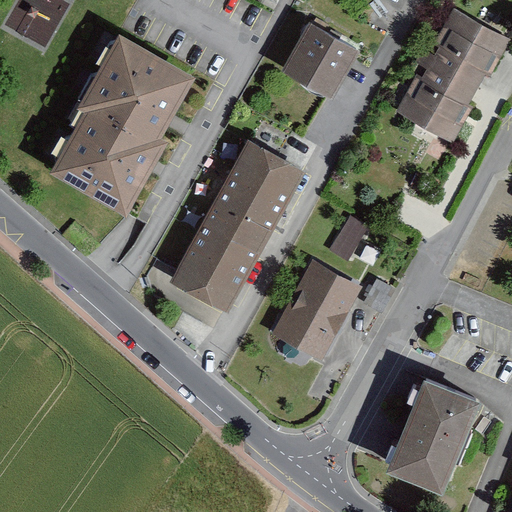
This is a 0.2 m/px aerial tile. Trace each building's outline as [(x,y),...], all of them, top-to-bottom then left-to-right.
[(468,0),(448,0),(388,101),(446,136),(511,26),(468,0)] [(310,5),(271,60),(320,94),(359,39),(310,5)] [(194,67),(125,32),(86,100),(93,104),(59,163),(130,205),(172,133),(163,127),(194,67)] [(255,120),(170,266),(224,297),(309,152),(255,120)] [(316,240),(269,326),(323,355),(370,269),(316,240)] [(422,371),(382,465),(442,490),(482,396),(422,371)]
